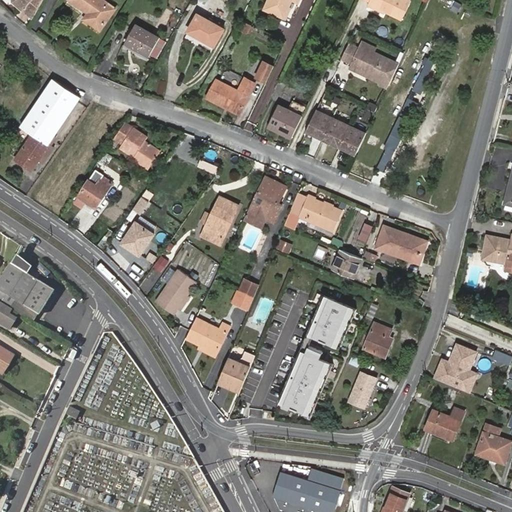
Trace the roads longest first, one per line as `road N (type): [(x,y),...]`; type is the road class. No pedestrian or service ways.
road 1 (residential): [(0,21),(88,85),(458,227)]
road 2 (tertiary): [(218,441),(135,301),(78,246),(0,191)]
road 3 (residential): [(15,511),(112,307)]
road 4 (residential): [(511,21),(458,227)]
road 5 (residential): [(458,227),(429,336),(393,420)]
road 6 (residential): [(393,420),(357,439),(256,427),(218,441)]
road 7 (tertiary): [(112,307),(209,462)]
road 8 (residential): [(368,483),(412,474),(507,511)]
road 9 (tertiary): [(0,215),(112,307)]
